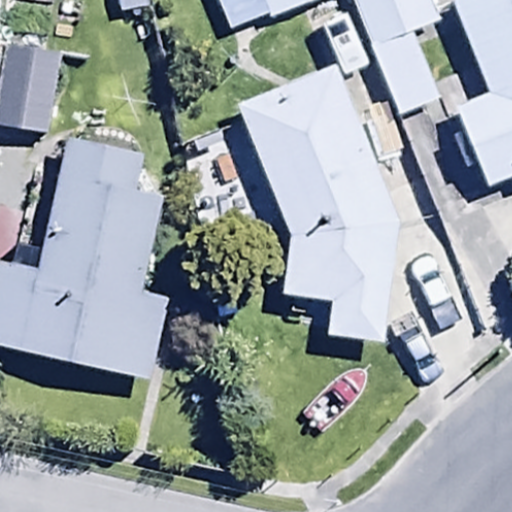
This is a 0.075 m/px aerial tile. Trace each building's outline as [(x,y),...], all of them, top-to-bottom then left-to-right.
[(298,0),(256,0),(262,14),(298,0)] [(347,0),(389,112),(431,96),(405,26),(433,15),(427,0),(347,0)] [(480,178),(511,164),(511,0),(444,0),(482,86),(446,101),(480,178)] [(58,46),(0,40),(0,126),(50,131),(58,46)] [(389,235),(328,61),(231,96),(281,233),(274,288),(323,294),(319,325),(379,332),(389,235)] [(133,146),(57,125),(21,262),(0,256),(0,338),(141,376),(164,293),(131,284),(157,184),(125,176),(133,146)]
